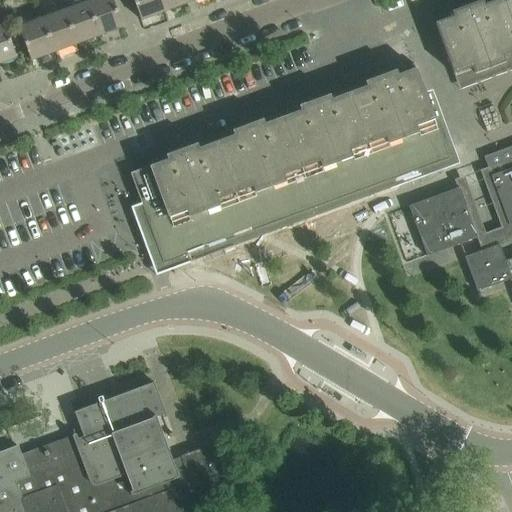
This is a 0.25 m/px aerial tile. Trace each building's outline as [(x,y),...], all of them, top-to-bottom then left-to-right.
[(112,0),(94,0),(87,3),(99,36),(122,28),(112,0)] [(133,0),(141,21),(164,12),(159,0),(133,0)] [(159,0),(164,12),(186,4),(184,0),(159,0)] [(511,52),(511,26),(502,0),(496,0),(484,5),(482,0),(451,12),(453,17),(435,23),(454,74),(472,67),(474,74),(505,63),(503,56),(511,52)] [(511,0),(502,0),(511,26),(511,0)] [(77,45),(99,36),(87,3),(64,11),(77,45)] [(64,11),(42,20),(54,53),(77,45),(64,11)] [(31,62),(54,53),(42,20),(19,28),(31,62)] [(4,25),(0,26),(0,64),(16,58),(4,25)] [(347,89),(382,183),(448,158),(414,64),(347,89)] [(280,113),(315,207),(382,183),(347,89),(280,113)] [(214,138),(248,233),(315,207),(280,113),(214,138)] [(163,263),(248,233),(214,138),(148,162),(149,167),(130,174),(163,263)] [(511,147),(484,158),(509,226),(511,224),(511,147)] [(460,187),(457,189),(408,206),(417,232),(469,213),(460,187)] [(469,213),(417,232),(426,257),(478,238),(469,213)] [(499,245),(482,251),(464,258),(477,292),(510,280),(511,279),(505,262),(499,245)] [(18,446),(15,448),(0,453),(0,511),(188,511),(208,505),(205,495),(234,485),(218,443),(181,457),(183,461),(173,465),(156,418),(162,416),(170,438),(174,437),(154,383),(74,412),(83,437),(78,439),(76,434),(72,436),(74,441),(58,447),(56,442),(28,453),(29,457),(23,459),(18,446)]
